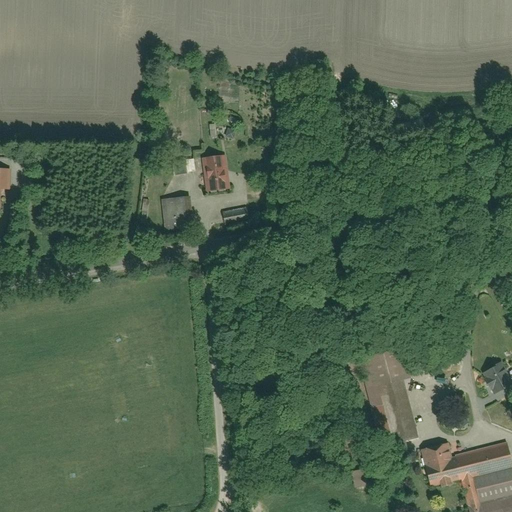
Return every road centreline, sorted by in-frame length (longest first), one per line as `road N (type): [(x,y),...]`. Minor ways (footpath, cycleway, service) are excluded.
road 1 (tertiary): [(508,195),(0,280)]
road 2 (unclassified): [(508,195),(492,270),(511,320)]
